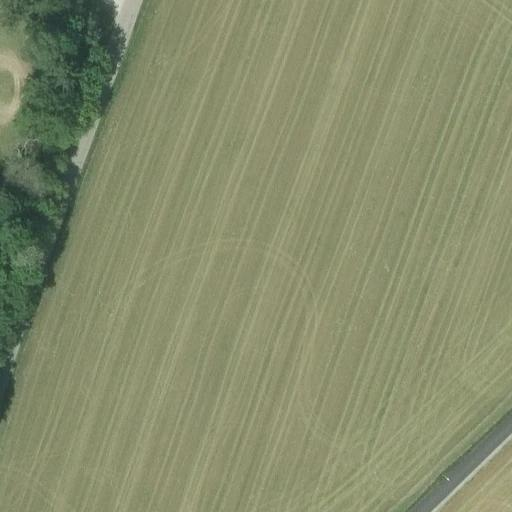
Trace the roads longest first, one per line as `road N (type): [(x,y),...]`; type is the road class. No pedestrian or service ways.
road 1 (unclassified): [(0,380),(132,0)]
road 2 (unclassified): [(413,511),(511,417)]
